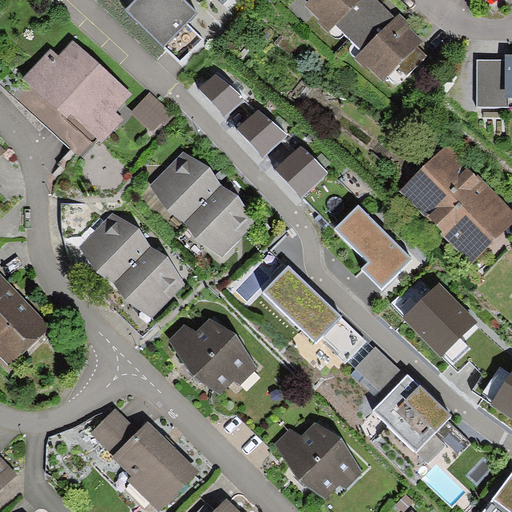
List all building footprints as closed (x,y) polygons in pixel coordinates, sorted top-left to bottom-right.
[(196,16),(180,0),(137,0),(126,11),(162,48),(196,16)] [(313,0),(350,38),(382,7),(374,0),(313,0)] [(427,54),(382,7),(350,38),(395,85),(427,54)] [(52,52),(23,84),(69,126),(73,121),(100,145),(123,120),(113,111),(128,94),(73,44),(59,59),(52,52)] [(511,95),(511,55),(510,55),(510,63),(478,63),(478,106),(508,106),(508,96),(511,95)] [(245,99),(214,76),(199,90),(225,118),(245,99)] [(149,93),(131,114),(151,132),(170,111),(149,93)] [(288,137),(258,112),(237,129),(262,158),(288,137)] [(330,176),(300,148),(275,171),(302,201),(330,176)] [(444,153),(401,194),(466,262),(509,221),(444,153)] [(186,222),(220,188),(184,154),(150,188),(186,222)] [(220,188),(186,222),(222,257),(255,223),(220,188)] [(413,261),(360,207),(337,230),(370,265),(364,271),(382,290),(413,261)] [(116,284),(149,250),(113,216),(81,250),(116,284)] [(149,250),(116,284),(153,319),(185,285),(149,250)] [(339,319),(287,269),(263,294),(316,344),(339,319)] [(51,324),(0,271),(0,354),(10,365),(51,324)] [(473,326),(436,288),(402,321),(439,358),(473,326)] [(207,314),(169,351),(225,406),(262,369),(207,314)] [(511,371),(489,408),(511,422),(511,371)] [(449,414),(407,374),(374,408),(417,448),(449,414)] [(164,511),(200,476),(148,424),(138,434),(117,413),(94,436),(117,459),(113,463),(133,482),(129,486),(155,511),(164,511)] [(310,416),(274,453),(327,504),(363,467),(310,416)] [(439,469),(469,436),(454,423),(424,456),(439,469)] [(511,511),(511,476),(485,511),(511,511)] [(237,511),(227,501),(216,511),(237,511)]
